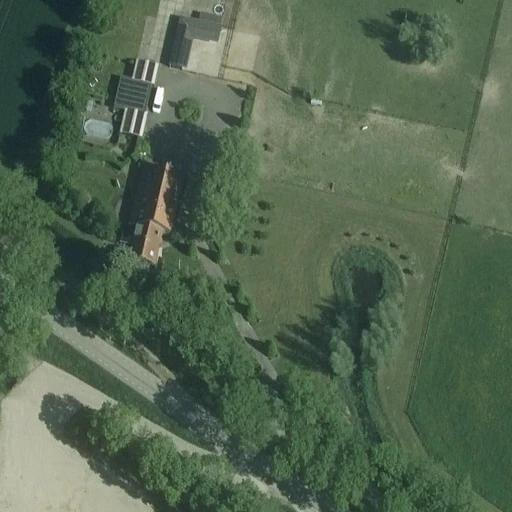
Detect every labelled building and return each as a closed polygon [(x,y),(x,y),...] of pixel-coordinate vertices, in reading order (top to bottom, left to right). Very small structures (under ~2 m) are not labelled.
[(179,19),(168,67),(187,71),(194,41),(218,46),(222,28),(220,28),(219,28),(221,19),(199,15),(198,23),(179,19)] [(159,68),(136,63),(132,82),(131,83),(151,87),(154,88),(159,68)] [(92,80),(87,85),(91,90),(96,85),(92,80)] [(125,113),(125,112),(145,116),(151,87),(131,83),(132,82),(120,80),(114,110),(125,113)] [(125,113),(120,136),(142,140),(147,117),(145,116),(125,112),(125,113)] [(171,237),(183,181),(158,175),(160,167),(144,163),(142,172),(144,172),(132,227),(135,228),(133,235),(137,236),(131,264),(155,270),(162,236),(171,237)]
